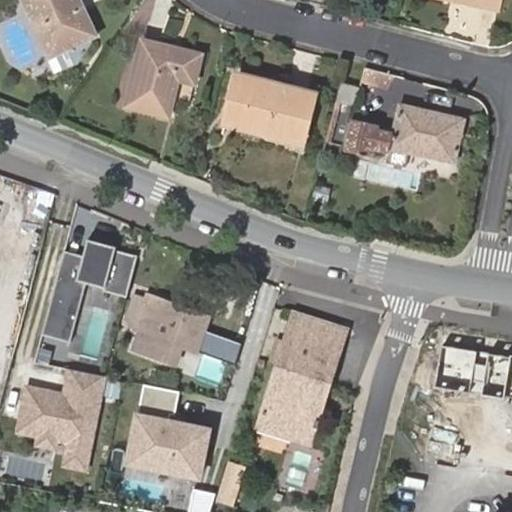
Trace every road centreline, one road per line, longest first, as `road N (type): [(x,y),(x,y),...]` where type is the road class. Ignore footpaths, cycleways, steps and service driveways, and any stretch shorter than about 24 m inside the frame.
road 1 (tertiary): [(0,122),(291,239),(496,289)]
road 2 (residential): [(226,0),(511,78)]
